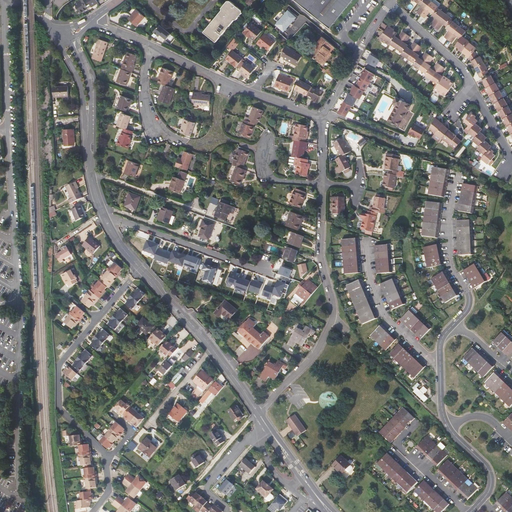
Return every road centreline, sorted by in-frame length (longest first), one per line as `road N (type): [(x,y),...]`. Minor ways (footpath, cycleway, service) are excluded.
road 1 (residential): [(91,511),(108,490),(105,457),(59,407),(58,364),(139,268)]
road 2 (residential): [(258,412),(315,353),(332,317),(320,256),(321,184)]
road 3 (residential): [(19,304),(17,469),(30,511)]
road 4 (tertiary): [(258,412),(139,268)]
road 5 (residential): [(7,128),(19,304)]
road 6 (unknown): [(332,317),(444,418)]
road 7 (residential): [(366,246),(388,321),(440,361)]
road 8 (residential): [(389,3),(322,116)]
road 9 (residential): [(5,0),(7,128)]
road 10 (residential): [(467,293),(451,263),(447,227),(456,175)]
road 11 (tertiary): [(329,511),(258,412)]
